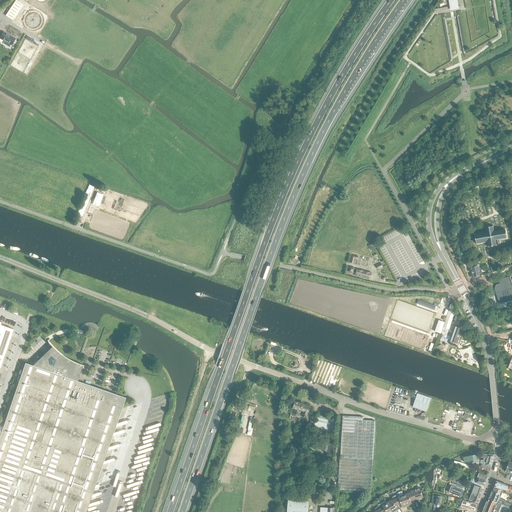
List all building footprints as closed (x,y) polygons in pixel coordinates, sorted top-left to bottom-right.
[(15,0),(5,15),(13,20),(23,5),(15,0)] [(456,0),(449,0),(452,9),(458,8),(456,0)] [(3,43),(9,47),(11,45),(12,45),(15,39),(3,32),(0,38),(4,41),(3,43)] [(324,188),(319,194),(323,197),(328,191),(324,188)] [(473,241),(477,240),(477,243),(488,241),(489,246),(496,245),(496,244),(500,243),(499,239),(507,238),(505,229),(494,231),(493,226),(485,227),(486,232),(476,234),(477,237),(472,238),(473,241)] [(359,256),(352,255),(350,263),(354,264),(355,260),(358,260),(359,256)] [(474,277),(479,276),(483,275),(482,270),(480,271),(478,266),(471,268),(474,277)] [(357,269),(355,275),(370,279),(371,273),(357,269)] [(496,285),(495,288),(496,293),(499,303),(511,299),(511,287),(509,277),(499,280),(500,284),(496,285)] [(418,300),(417,303),(435,309),(436,306),(418,300)] [(462,328),(455,326),(451,324),(455,312),(449,310),(445,322),(439,320),(435,331),(445,335),(451,337),(450,341),(457,344),(462,328)] [(0,370),(14,330),(1,325),(1,322),(2,322),(0,322),(0,321),(0,370)] [(0,511),(86,511),(93,493),(126,398),(78,381),(83,366),(84,366),(82,365),(80,364),(77,363),(75,362),(73,361),(71,360),(69,359),(67,358),(65,357),(63,356),(61,354),(59,353),(58,351),(56,350),(54,348),(53,346),(32,366),(25,363),(4,425),(0,423),(0,511)] [(333,390),(342,367),(318,359),(309,379),(333,390)] [(426,411),(431,398),(417,393),(413,407),(426,411)] [(293,409),(291,415),(296,416),(298,410),(301,411),(303,412),(302,417),(307,418),(310,406),(303,404),(304,403),(295,401),(293,409)] [(246,402),(245,408),(248,409),(247,410),(251,411),(251,410),(254,411),(254,410),(256,405),(252,404),(247,402),(246,402)] [(314,432),(334,435),(337,418),(333,417),(333,418),(318,415),(317,420),(323,421),(323,422),(316,421),(314,432)] [(340,458),(338,490),(371,491),(375,421),(363,420),(363,417),(343,416),(341,457),(340,458)] [(326,453),(331,455),(332,452),(332,453),(334,447),(333,446),(334,444),(320,439),(319,443),(320,444),(318,449),(327,451),(326,453)] [(492,466),(492,462),(494,455),(481,453),(481,457),(484,458),(484,460),(481,459),(480,463),(482,463),(481,467),(490,469),(491,466),(492,466)] [(480,455),(476,456),(476,455),(463,457),(464,462),(468,461),(468,464),(476,462),(476,466),(479,467),(480,455)] [(454,463),(473,470),(474,467),(461,462),(454,461),(454,463)] [(476,472),(475,471),(474,474),(478,476),(476,481),(474,480),(475,479),(473,478),(472,480),(471,479),(470,482),(481,486),(482,485),(484,486),(486,480),(488,476),(479,473),(476,472)] [(503,489),(507,490),(508,485),(503,483),(497,481),(495,487),(498,488),(498,489),(498,490),(502,492),(503,489)] [(464,490),(465,488),(456,484),(455,487),(454,487),(451,486),(449,492),(452,493),(461,497),(464,490)] [(411,492),(411,493),(414,500),(423,497),(420,488),(420,487),(419,487),(416,488),(415,489),(416,490),(411,492)] [(471,494),(480,497),(482,492),(469,487),(468,489),(473,491),(471,494)] [(489,499),(510,508),(511,504),(502,500),(502,498),(500,498),(501,496),(502,492),(498,490),(498,489),(498,488),(495,487),(493,491),(492,491),(489,499)] [(411,493),(409,494),(408,493),(403,495),(407,506),(410,505),(410,504),(415,502),(414,500),(411,493)] [(394,496),(395,499),(400,508),(404,506),(405,507),(407,506),(403,495),(400,496),(399,494),(394,496)] [(480,497),(471,494),(470,497),(465,495),(464,498),(469,500),(470,499),(478,502),(480,497)] [(436,496),(432,496),(432,504),(433,504),(440,505),(441,497),(436,496)] [(387,503),(393,511),(395,511),(396,511),(396,510),(400,508),(395,499),(392,501),(392,500),(387,503)] [(498,511),(508,511),(510,508),(489,499),(488,502),(487,501),(485,506),(494,510),(498,511)] [(308,511),(309,501),(289,500),(287,511),(335,511),(336,506),(333,507),(333,508),(320,507),(320,511),(308,511)] [(379,506),(383,511),(393,511),(387,503),(386,501),(379,506)] [(475,510),(477,505),(471,503),(463,501),(461,506),(475,510)]
